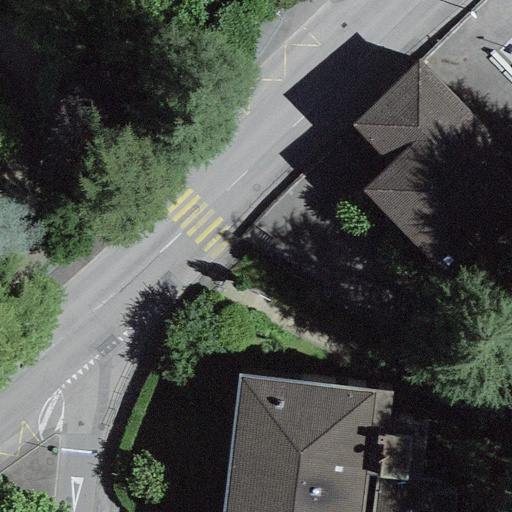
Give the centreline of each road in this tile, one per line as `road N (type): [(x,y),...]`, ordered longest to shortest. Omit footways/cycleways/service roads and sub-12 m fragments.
road 1 (secondary): [(424,0),(88,314)]
road 2 (residential): [(62,511),(88,314)]
